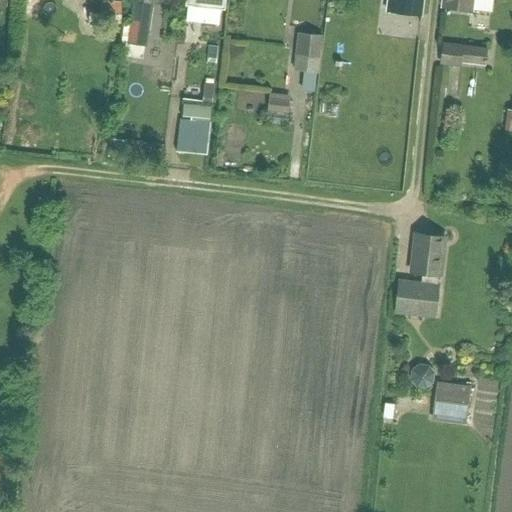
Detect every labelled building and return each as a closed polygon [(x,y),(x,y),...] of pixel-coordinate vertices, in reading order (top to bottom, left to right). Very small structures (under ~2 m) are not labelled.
[(421,16),(422,0),(387,0),(386,11),(421,16)] [(442,0),(442,8),(470,11),(471,0),(442,0)] [(122,5),(84,3),(83,21),(103,23),(120,24),(122,5)] [(148,34),(153,6),(132,3),(128,31),(148,34)] [(189,5),(187,24),(219,27),(221,8),(215,7),(189,5)] [(318,73),(322,35),(298,32),(294,70),(318,73)] [(485,66),(488,48),(463,45),(460,63),(485,66)] [(289,114),(291,100),(269,97),(267,111),(289,114)] [(456,147),(459,111),(445,110),(442,146),(456,147)] [(203,154),(205,131),(179,128),(176,151),(203,154)] [(439,276),(444,238),(421,235),(420,239),(415,238),(411,272),(422,274),(421,284),(399,281),(397,301),(408,302),(409,301),(436,304),(438,286),(436,285),(437,276),(439,276)] [(465,424),(470,386),(438,382),(433,419),(465,424)]
